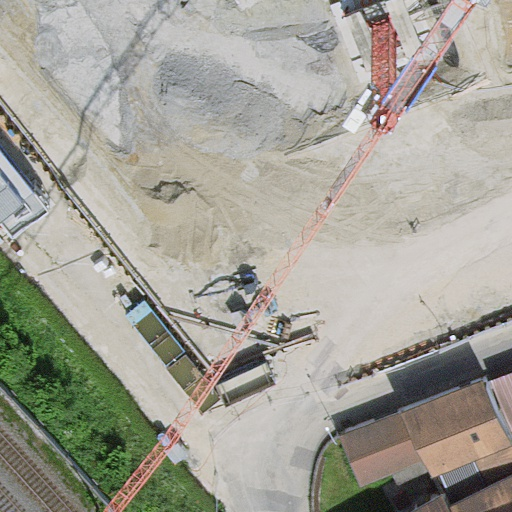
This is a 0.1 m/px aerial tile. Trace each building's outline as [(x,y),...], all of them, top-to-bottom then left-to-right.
[(0,0),(0,7),(19,58),(35,81),(59,99),(81,99),(99,85),(108,64),(108,33),(98,0),(0,0)] [(199,0),(293,295),(403,249),(327,0),(199,0)] [(511,0),(431,0),(489,216),(511,206),(511,0)] [(511,441),(485,379),(405,411),(428,467),(474,446),(485,478),(511,465),(511,441)] [(405,411),(343,435),(361,475),(395,461),(413,499),(439,484),(428,467),(405,411)] [(444,495),(452,511),(511,511),(511,465),(485,478),(444,495)] [(413,499),(388,511),(452,511),(444,495),(439,484),(413,499)]
